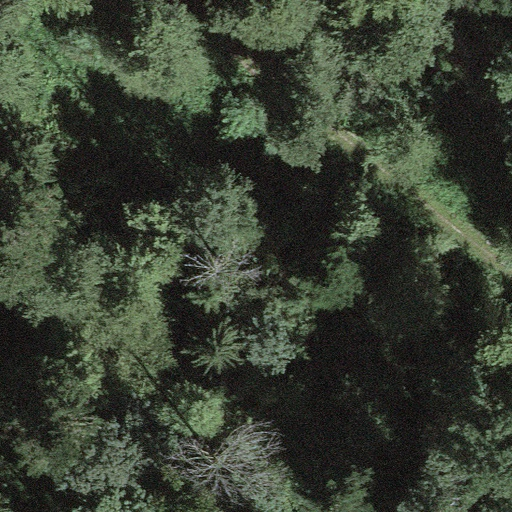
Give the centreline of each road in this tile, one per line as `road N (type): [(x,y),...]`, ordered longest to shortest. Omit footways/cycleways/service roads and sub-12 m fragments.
road 1 (track): [(193,0),(511,264)]
road 2 (track): [(0,429),(168,511)]
road 3 (track): [(511,160),(424,0)]
